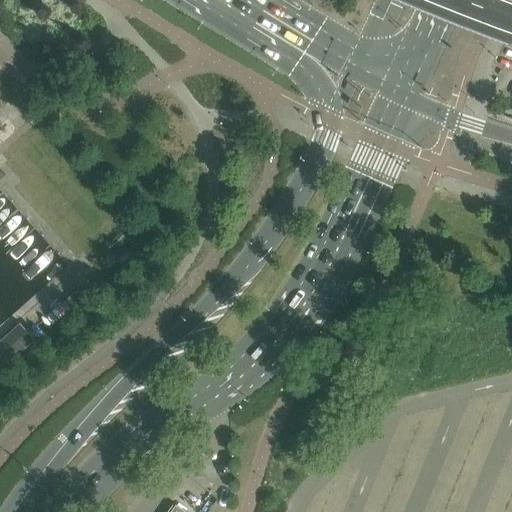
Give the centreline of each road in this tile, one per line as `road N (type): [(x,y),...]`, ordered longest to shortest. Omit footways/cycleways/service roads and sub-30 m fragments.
road 1 (tertiary): [(69,511),(98,476),(254,363),(287,328),(314,292),(406,96)]
road 2 (tertiary): [(343,124),(290,209),(71,450),(26,511)]
road 3 (primary): [(251,15),(328,87),(343,124)]
road 4 (primary): [(251,15),(363,75)]
